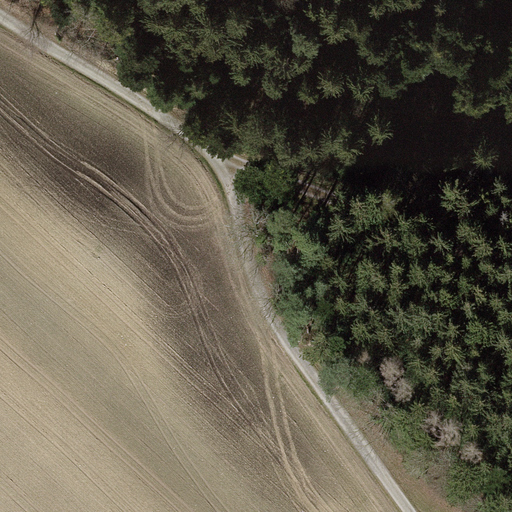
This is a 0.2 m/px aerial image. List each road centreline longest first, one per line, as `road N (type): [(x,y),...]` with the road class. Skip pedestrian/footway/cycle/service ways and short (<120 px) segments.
road 1 (track): [(407,511),(295,357),(225,169)]
road 2 (track): [(225,169),(511,277)]
road 3 (track): [(225,169),(137,101),(0,15)]
